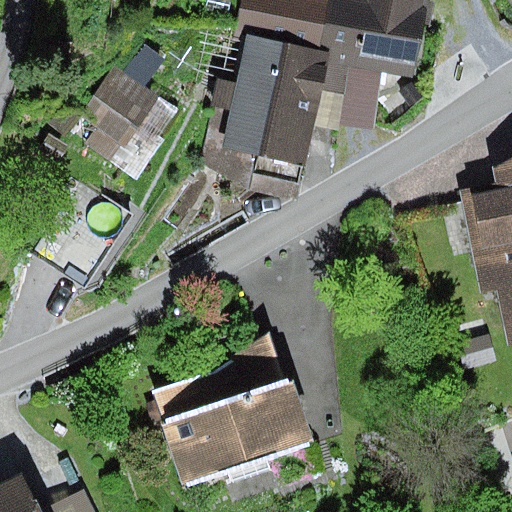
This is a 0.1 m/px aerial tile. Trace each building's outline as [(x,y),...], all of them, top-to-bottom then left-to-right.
[(255,0),(254,10),(264,27),(348,47),(333,116),(386,123),(395,64),(433,71),(442,0),(255,0)] [(348,47),(264,27),(252,75),(233,72),(213,154),(314,180),(333,116),(348,47)] [(175,90),(128,60),(94,110),(141,140),(175,90)] [(511,156),(511,157),(510,181),(476,187),(496,290),(511,286),(511,156)] [(322,447),(303,390),(178,432),(197,490),(322,447)] [(52,511),(36,478),(0,495),(0,511),(52,511)]
